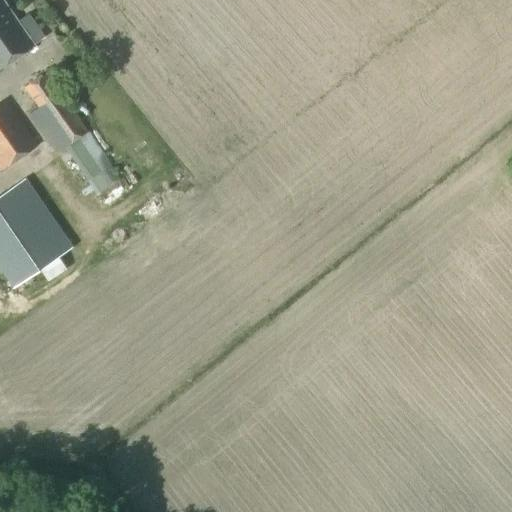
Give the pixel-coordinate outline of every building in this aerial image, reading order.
[(0,0),(0,68),(34,45),(2,0),(0,0)] [(26,20),(34,35),(44,29),(36,15),(26,20)] [(29,114),(57,153),(87,133),(45,73),(25,87),(39,107),(29,114)] [(0,169),(1,171),(36,146),(4,101),(0,103),(0,169)] [(110,205),(130,193),(92,133),(72,146),(110,205)] [(0,264),(15,287),(72,248),(25,179),(0,196),(0,264)] [(155,224),(190,200),(178,183),(119,225),(124,232),(149,215),(155,224)] [(159,226),(171,246),(206,224),(194,204),(159,226)] [(134,244),(153,223),(145,216),(126,236),(134,244)]
